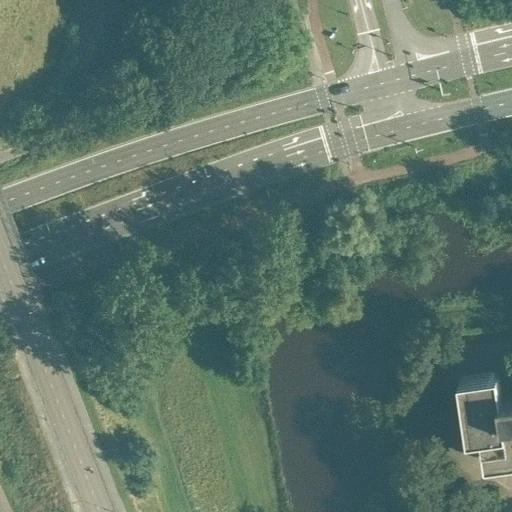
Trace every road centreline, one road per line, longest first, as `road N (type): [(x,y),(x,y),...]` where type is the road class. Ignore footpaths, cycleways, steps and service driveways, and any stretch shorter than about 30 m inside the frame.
road 1 (primary): [(0,260),(276,163),(407,127)]
road 2 (primary): [(378,85),(0,204)]
road 3 (tertiary): [(100,511),(0,251)]
